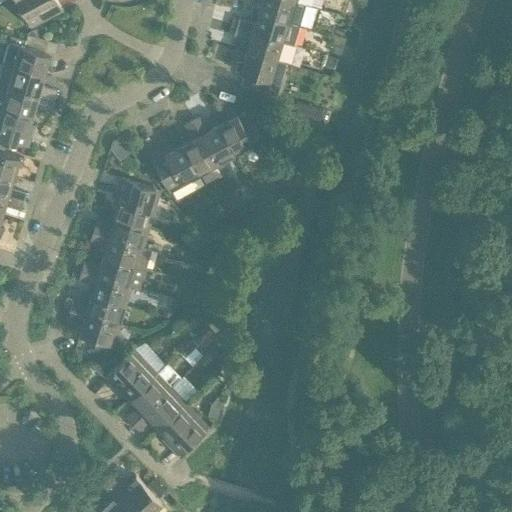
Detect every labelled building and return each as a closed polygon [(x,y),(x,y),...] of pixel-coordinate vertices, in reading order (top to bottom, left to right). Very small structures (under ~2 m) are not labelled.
[(57,0),(16,0),(31,26),(63,9),(57,0)] [(254,0),(260,2),(257,13),(299,26),(305,6),(293,2),(286,0),(254,0)] [(238,19),(235,28),(291,44),(294,45),(299,26),(257,13),(254,23),(238,19)] [(235,28),(233,35),(249,40),(246,52),(275,61),(285,64),(291,44),(235,28)] [(1,61),(44,74),(47,63),(52,64),(55,55),(46,52),(50,40),(27,34),(24,45),(7,40),(1,61)] [(238,61),(235,71),(243,73),(240,85),(249,87),(262,91),(265,92),(276,96),(285,64),(275,61),(246,52),(243,62),(238,61)] [(0,65),(0,81),(53,98),(56,90),(40,85),(44,74),(1,61),(0,65)] [(0,103),(32,113),(35,102),(51,107),(53,98),(0,81),(0,103)] [(32,113),(0,103),(0,137),(7,140),(10,128),(31,135),(33,125),(29,124),(32,113)] [(218,124),(235,156),(253,147),(257,156),(270,149),(249,112),(238,118),(234,111),(226,115),(228,119),(218,124)] [(235,156),(218,124),(208,130),(200,116),(192,120),(217,166),(235,156)] [(183,144),(200,175),(217,166),(192,120),(184,124),(192,139),(183,144)] [(0,172),(13,176),(16,165),(21,167),(24,158),(3,152),(7,140),(0,137),(0,172)] [(170,146),(150,156),(169,192),(200,175),(183,144),(172,150),(170,146)] [(0,193),(23,201),(26,192),(10,187),(13,176),(0,172),(0,193)] [(114,217),(149,227),(155,207),(145,204),(149,192),(127,185),(124,197),(115,195),(112,204),(118,206),(114,217)] [(0,214),(1,215),(4,205),(20,210),(23,201),(0,193),(0,214)] [(149,227),(114,217),(111,227),(95,223),(93,232),(143,247),(149,227)] [(103,256),(144,268),(150,249),(143,247),(93,232),(90,240),(106,245),(103,256)] [(81,270),(139,288),(144,268),(103,256),(100,267),(84,262),(81,270)] [(91,295),(126,305),(131,286),(139,288),(81,270),(79,279),(95,284),(91,295)] [(126,305),(91,295),(88,306),(72,301),(69,310),(120,325),(126,305)] [(120,325),(69,310),(67,318),(83,323),(80,335),(114,345),(120,325)] [(92,363),(104,376),(119,392),(122,389),(130,397),(156,373),(133,348),(124,356),(93,363),(92,363)] [(156,373),(130,397),(138,406),(126,417),(132,424),(170,388),(156,373)] [(170,388),(132,424),(138,430),(150,419),(158,427),(184,402),(170,388)] [(184,402),(158,427),(166,435),(163,438),(170,446),(176,440),(184,449),(201,433),(192,424),(199,418),(184,402)] [(109,477),(141,511),(152,511),(163,503),(136,474),(127,483),(115,471),(109,477)] [(104,504),(112,511),(141,511),(109,477),(102,483),(113,496),(104,504)] [(112,511),(104,504),(95,511),(84,500),(77,506),(82,511),(112,511)]
